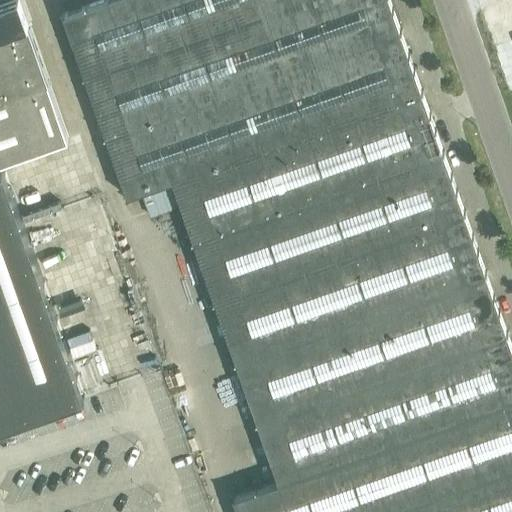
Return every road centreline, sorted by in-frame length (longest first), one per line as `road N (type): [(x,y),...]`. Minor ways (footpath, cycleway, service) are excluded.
road 1 (unknown): [(61,0),(99,135),(161,274),(225,449),(239,511)]
road 2 (unclassified): [(511,177),(449,0)]
